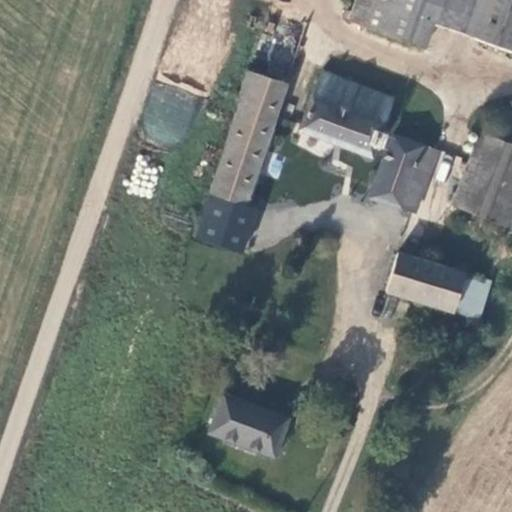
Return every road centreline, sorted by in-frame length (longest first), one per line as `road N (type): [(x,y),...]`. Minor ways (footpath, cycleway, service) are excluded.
road 1 (unknown): [(0,461),(170,16),(185,0)]
road 2 (track): [(325,511),(366,416),(374,370),(359,236)]
